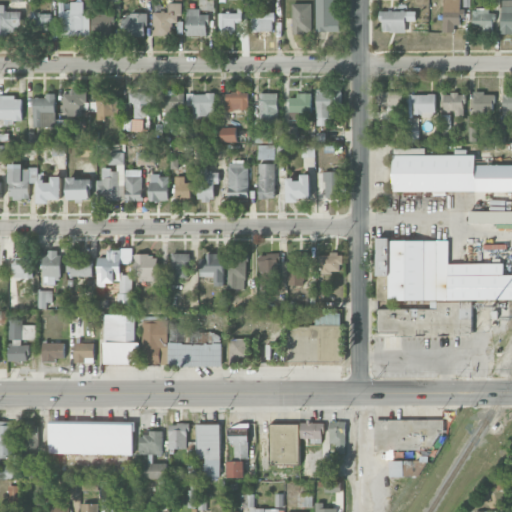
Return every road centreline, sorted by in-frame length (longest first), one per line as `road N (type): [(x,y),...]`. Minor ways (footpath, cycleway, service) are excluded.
road 1 (secondary): [(511,391),(0,393)]
road 2 (residential): [(511,64),(0,64)]
road 3 (residential): [(360,393),(362,0)]
road 4 (residential): [(360,226),(0,227)]
